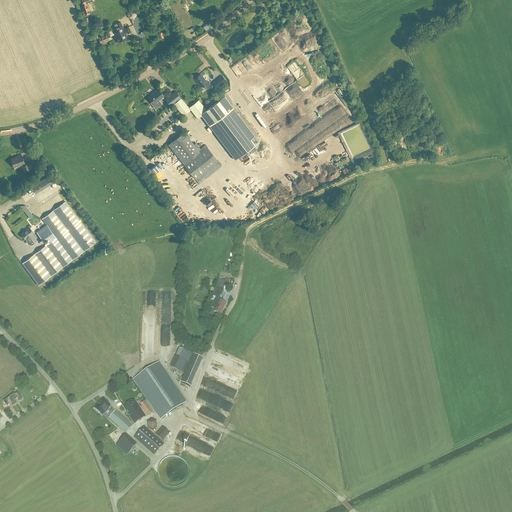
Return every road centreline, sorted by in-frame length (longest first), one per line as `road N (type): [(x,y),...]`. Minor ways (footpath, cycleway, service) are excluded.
road 1 (tertiary): [(0,133),(49,121),(146,74),(251,0)]
road 2 (track): [(452,158),(354,175),(252,226),(239,278)]
road 3 (unclassified): [(112,498),(166,449),(239,278)]
road 4 (unclassified): [(112,498),(76,416),(0,328)]
road 5 (track): [(186,413),(289,460),(352,510)]
